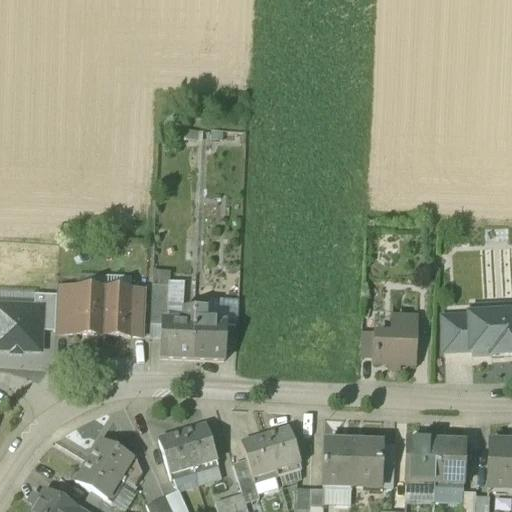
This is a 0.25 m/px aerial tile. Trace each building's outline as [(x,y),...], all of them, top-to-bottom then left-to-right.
[(169,289),(152,288),(150,328),(161,328),(161,325),(167,325),(169,289)] [(34,294),(0,292),(0,352),(40,354),(40,334),(42,311),(33,311),(34,298),(34,294)] [(104,293),(75,292),(75,301),(73,337),(73,338),(102,339),(104,293)] [(132,294),(104,293),(102,339),(130,340),(130,339),(132,303),(132,294)] [(56,299),(34,298),(33,311),(42,311),(40,334),(55,334),(56,300),(56,299)] [(75,301),(56,300),(55,334),(54,336),(73,337),(75,301)] [(145,304),(132,303),(130,339),(143,339),(145,304)] [(226,328),(238,328),(239,306),(207,304),(207,312),(206,318),(205,318),(204,327),(226,328)] [(183,317),(183,326),(167,325),(161,325),(161,328),(160,361),(192,362),(194,312),(182,311),(181,318),(183,317)] [(493,311),(469,312),(469,319),(471,354),(490,353),(491,358),(511,357),(511,317),(493,319),(493,311)] [(207,312),(194,312),(192,362),(224,364),(226,328),(204,327),(205,318),(206,318),(207,312)] [(415,320),(392,319),(391,337),(374,337),(373,363),(373,367),(413,368),(415,320)] [(471,354),(469,319),(442,321),(444,355),(471,354)] [(374,337),(361,336),(359,362),(373,363),(374,337)] [(205,429),(181,436),(192,472),(216,465),(205,429)] [(288,432),(264,439),(275,475),(299,467),(288,432)] [(181,436),(158,443),(168,479),(192,472),(181,436)] [(264,439),(241,447),(246,464),(252,483),(275,475),(264,439)] [(132,463),(101,443),(88,464),(119,484),(132,463)] [(435,446),(406,445),(404,486),(433,488),(435,446)] [(340,447),(323,447),(322,489),(351,490),(352,446),(340,446),(340,447)] [(364,446),(352,446),(351,490),(380,492),(380,468),(381,449),(364,448),(364,446)] [(464,447),(435,446),(433,488),(463,489),(464,447)] [(505,449),(488,448),(487,497),(511,498),(511,447),(505,447),(505,449)] [(119,484),(88,464),(75,485),(91,495),(106,505),(119,484)] [(246,464),(232,469),(240,495),(254,490),(252,483),(246,464)] [(393,468),(380,468),(380,492),(392,492),(393,468)] [(310,494),(294,493),(293,511),(309,511),(309,510),(310,494)] [(72,511),(44,495),(41,501),(39,499),(33,508),(35,509),(33,511),(72,511)] [(106,505),(91,495),(85,506),(94,511),(121,511),(122,510),(114,509),(106,505)] [(185,511),(178,495),(165,500),(169,511),(185,511)] [(474,497),(461,497),(460,511),(473,511),(474,501),(474,497)] [(245,511),(241,498),(214,506),(216,511),(245,511)] [(169,511),(165,500),(152,506),(154,511),(169,511)] [(488,511),(488,501),(474,501),(473,511),(488,511)] [(94,511),(85,506),(81,503),(75,511),(94,511)]
